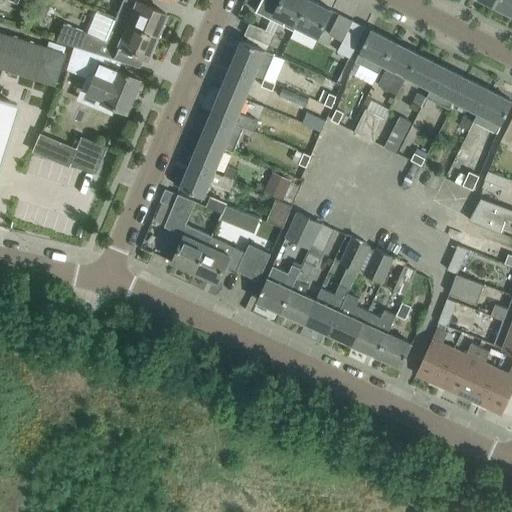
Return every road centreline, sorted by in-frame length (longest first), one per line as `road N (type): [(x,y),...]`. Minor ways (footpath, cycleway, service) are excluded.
road 1 (residential): [(511,462),(105,280)]
road 2 (residential): [(105,280),(222,0)]
road 3 (residential): [(511,57),(398,0)]
